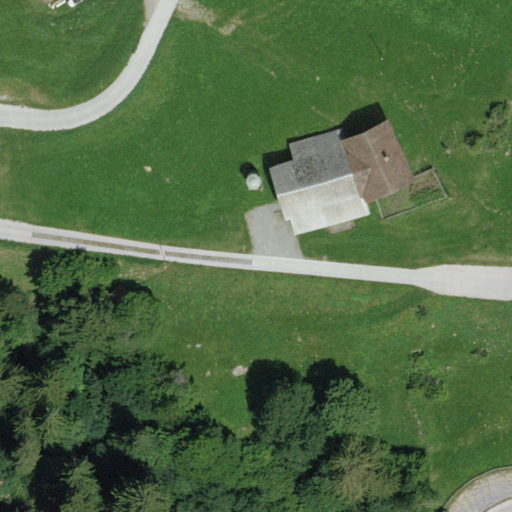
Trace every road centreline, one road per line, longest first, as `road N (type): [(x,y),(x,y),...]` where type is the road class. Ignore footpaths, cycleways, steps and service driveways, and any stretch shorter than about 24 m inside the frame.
road 1 (unclassified): [(0,228),(511,284)]
road 2 (unclassified): [(167,0),(121,88),(94,110),(50,123),(0,119)]
